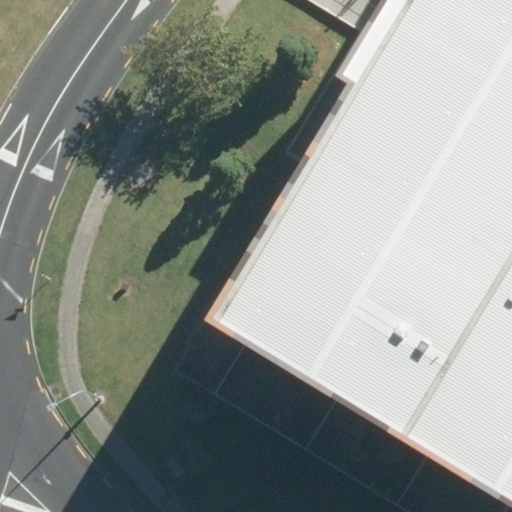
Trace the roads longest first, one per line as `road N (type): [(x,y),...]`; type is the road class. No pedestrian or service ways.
road 1 (secondary): [(131,0),(78,72),(0,249)]
road 2 (tertiary): [(0,422),(81,511)]
